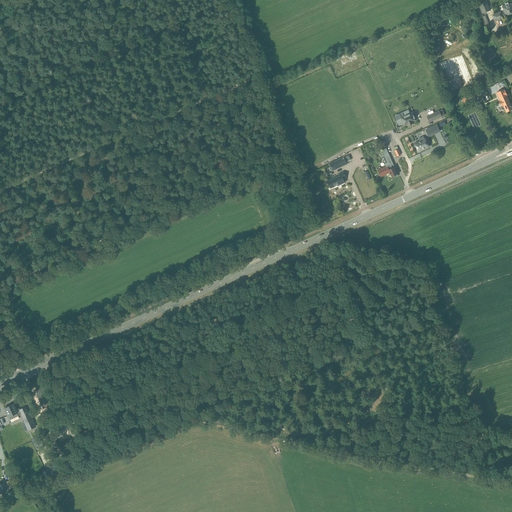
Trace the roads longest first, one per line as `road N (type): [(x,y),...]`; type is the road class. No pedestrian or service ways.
road 1 (track): [(511,484),(370,461),(206,420),(75,473),(23,374)]
road 2 (secondary): [(0,384),(511,149)]
